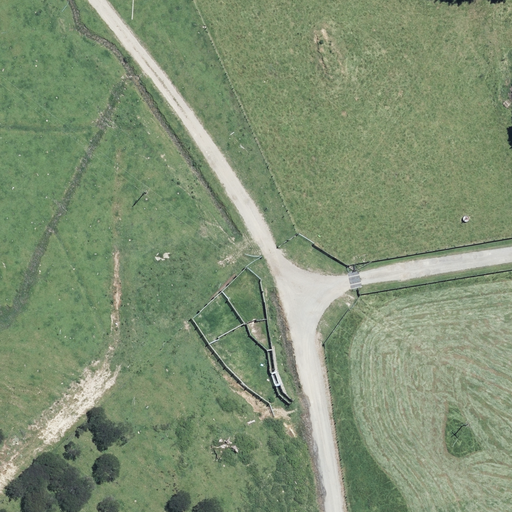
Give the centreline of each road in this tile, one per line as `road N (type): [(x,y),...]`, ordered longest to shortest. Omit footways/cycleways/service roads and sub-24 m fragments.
road 1 (track): [(95,0),(150,66),(272,248)]
road 2 (unclassified): [(272,248),(302,294),(337,511)]
